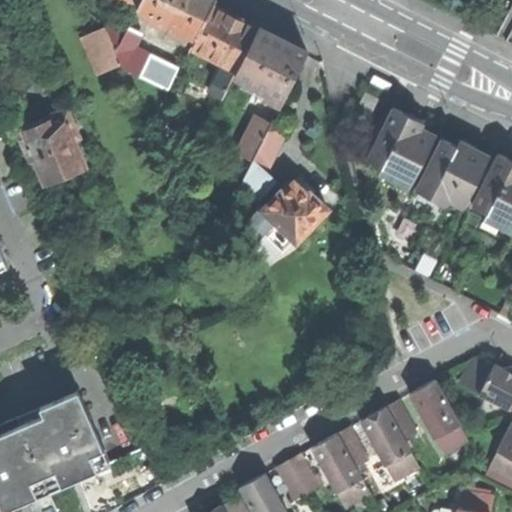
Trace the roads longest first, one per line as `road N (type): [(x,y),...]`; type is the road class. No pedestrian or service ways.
road 1 (residential): [(151,511),(464,340),(480,333),(511,340)]
road 2 (secondary): [(312,0),(511,99)]
road 3 (residential): [(0,340),(35,321),(39,303),(0,207)]
